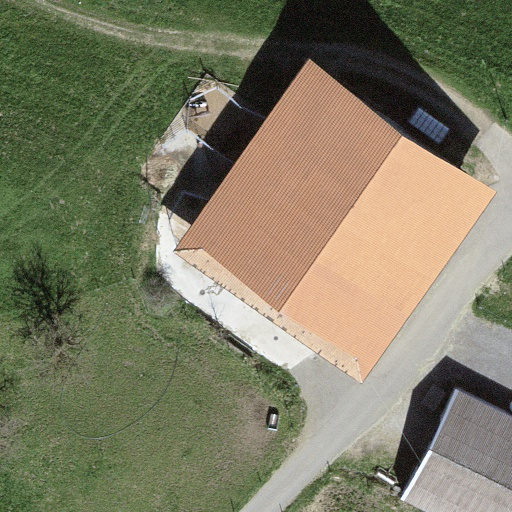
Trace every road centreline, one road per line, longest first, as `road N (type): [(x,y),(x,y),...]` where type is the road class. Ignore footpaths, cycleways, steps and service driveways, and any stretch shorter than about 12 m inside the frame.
road 1 (track): [(511,149),(453,102),(342,63),(149,48),(31,0)]
road 2 (unclassified): [(275,511),(511,262)]
